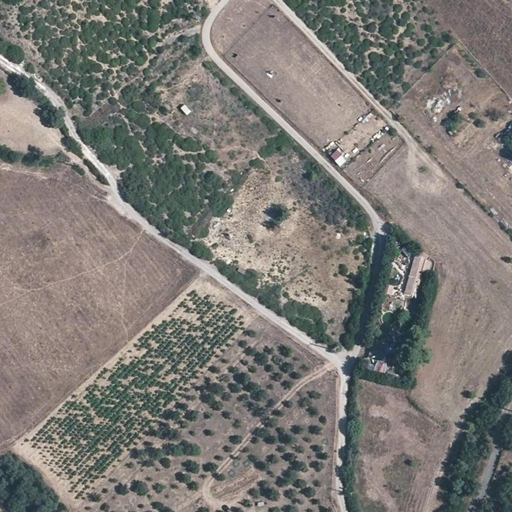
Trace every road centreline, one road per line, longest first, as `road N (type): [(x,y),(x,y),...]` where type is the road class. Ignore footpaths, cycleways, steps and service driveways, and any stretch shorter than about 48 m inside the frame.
road 1 (unclassified): [(346,374),(329,353),(157,234),(0,51)]
road 2 (unclassified): [(346,374),(375,217),(211,53),(206,24),(226,0)]
road 3 (unclassified): [(345,511),(346,374)]
